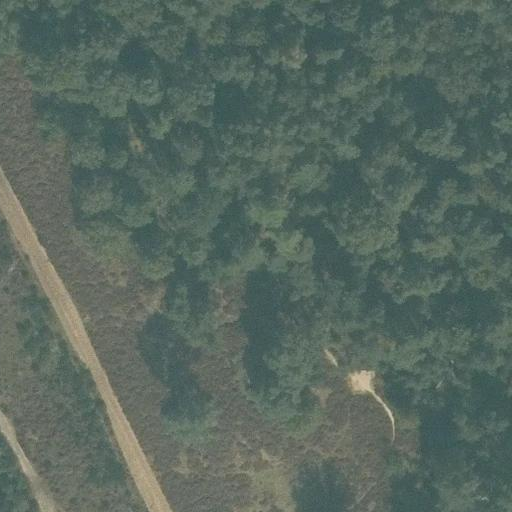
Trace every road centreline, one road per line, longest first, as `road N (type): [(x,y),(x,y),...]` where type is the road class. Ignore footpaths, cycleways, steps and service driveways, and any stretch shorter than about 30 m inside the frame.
road 1 (track): [(101,354),(0,142)]
road 2 (track): [(101,354),(177,511)]
